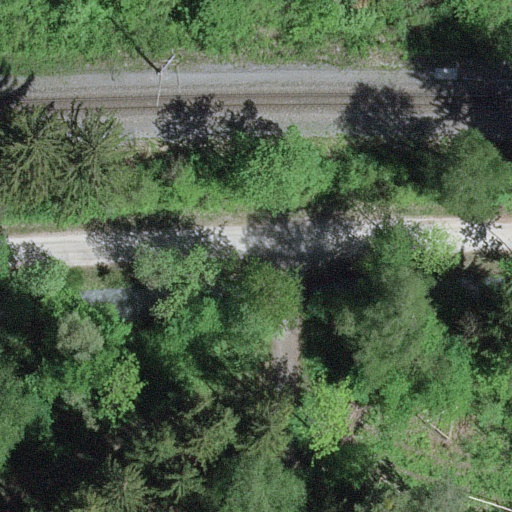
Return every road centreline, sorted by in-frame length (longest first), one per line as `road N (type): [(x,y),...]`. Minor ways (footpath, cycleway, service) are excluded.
road 1 (track): [(511,225),(0,249)]
road 2 (track): [(263,511),(283,233)]
